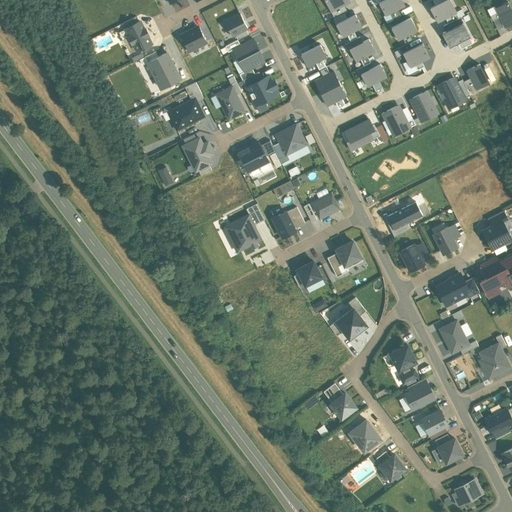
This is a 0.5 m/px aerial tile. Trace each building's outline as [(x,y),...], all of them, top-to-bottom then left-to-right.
[(325,0),(331,11),(335,8),(339,16),(345,12),(342,5),(350,1),(349,0),(325,0)] [(384,0),(379,2),(386,15),(390,13),(393,20),(398,17),(394,10),(405,5),(401,0),(384,0)] [(450,0),(445,0),(431,8),(437,21),(448,16),(456,12),(450,0)] [(511,9),(508,2),(495,9),(497,12),(490,16),(493,21),(500,17),(505,27),(511,23),(511,9)] [(456,12),(448,16),(450,22),(459,17),(456,12)] [(246,29),(248,28),(240,13),(225,21),(232,36),(235,34),(246,29)] [(334,19),(336,24),(347,19),(344,13),(334,19)] [(347,19),(336,24),(343,36),(347,34),(353,31),(362,27),(355,14),(347,19)] [(446,31),(462,23),(459,17),(443,25),(446,31)] [(392,27),(398,40),(402,37),(406,44),(410,42),(407,35),(417,30),(410,18),(392,27)] [(144,29),(141,21),(126,28),(130,36),(128,37),(132,43),(134,42),(137,50),(152,43),(148,35),(149,34),(146,28),(144,29)] [(446,31),(442,33),(450,47),(458,43),(469,37),(462,23),(446,31)] [(198,24),(179,33),(189,52),(207,43),(198,24)] [(249,34),(246,29),(235,34),(238,39),(249,34)] [(357,38),(353,31),(347,34),(350,41),(357,38)] [(344,44),(347,49),(350,48),(362,42),(360,36),(357,38),(350,41),(344,44)] [(469,37),(458,43),(461,49),(472,43),(469,37)] [(234,49),(241,45),(238,39),(225,46),(228,52),(234,49)] [(241,45),(234,49),(245,71),(252,68),(265,61),(253,39),(241,45)] [(362,42),(350,48),(356,60),(360,58),(364,65),(368,63),(365,56),(375,51),(369,39),(362,42)] [(403,52),(411,67),(414,65),(417,70),(422,67),(419,62),(429,57),(422,43),(403,52)] [(320,44),(301,54),(308,66),(318,61),(321,68),(326,66),(322,59),(326,57),(320,44)] [(143,64),(148,62),(158,56),(156,51),(140,59),(143,64)] [(161,88),(180,79),(167,52),(158,56),(148,62),(161,88)] [(380,64),(361,73),(368,86),(372,84),(378,80),(386,76),(380,64)] [(479,64),(467,70),(472,81),(474,85),(477,89),(489,83),(479,64)] [(329,73),(326,67),(322,68),(325,75),(315,80),(321,93),(340,83),(333,71),(329,73)] [(255,73),(252,68),(245,71),(240,74),(242,79),(255,73)] [(243,80),(247,87),(262,79),(259,72),(243,80)] [(247,87),(256,104),(278,93),(275,87),(277,86),(274,80),(272,81),(269,75),(262,79),(247,87)] [(466,100),(465,98),(457,82),(454,77),(437,85),(441,92),(443,91),(446,98),(444,99),(449,108),(466,100)] [(462,79),(457,82),(465,98),(470,95),(462,79)] [(382,87),(378,80),(372,84),(375,91),(382,87)] [(196,82),(186,87),(189,94),(192,92),(195,97),(197,101),(204,98),(196,82)] [(341,107),(345,105),(342,98),(346,96),(340,83),(321,93),(327,105),(337,100),(341,107)] [(216,94),(229,118),(244,111),(232,86),(216,94)] [(430,97),(427,90),(412,97),(416,104),(413,105),(419,117),(421,122),(436,115),(428,98),(430,97)] [(197,101),(195,97),(190,99),(188,95),(171,104),(173,108),(167,111),(177,130),(204,116),(197,101)] [(396,106),(382,113),(386,120),(388,119),(396,135),(410,128),(410,127),(407,121),(402,111),(399,112),(396,106)] [(407,121),(410,127),(416,124),(413,120),(412,118),(407,121)] [(374,128),(369,119),(345,131),(350,140),(347,141),(351,150),(380,135),(376,127),(374,128)] [(143,126),(146,137),(157,134),(155,123),(143,126)] [(286,154),(306,144),(296,124),(276,134),(280,141),(286,154)] [(381,125),(376,127),(380,135),(383,141),(388,139),(381,125)] [(181,144),(194,172),(213,162),(210,155),(215,153),(209,139),(203,142),(200,135),(181,144)] [(286,154),(280,141),(273,145),(281,163),(289,159),(286,154)] [(269,160),(260,142),(239,153),(248,170),(269,160)] [(158,170),(165,184),(173,180),(166,165),(158,170)] [(294,188),(290,180),(273,188),(277,196),(294,188)] [(312,203),(320,218),(339,209),(331,193),(312,203)] [(388,216),(394,229),(407,223),(422,215),(416,202),(388,216)] [(249,214),(253,223),(265,218),(258,203),(246,209),(249,214)] [(311,221),(316,218),(309,203),(303,206),(311,221)] [(297,206),(286,211),(294,228),(305,222),(297,206)] [(294,228),(286,211),(272,218),(282,237),(295,230),(294,228)] [(503,211),(488,219),(491,226),(502,221),(507,218),(503,211)] [(253,223),(249,214),(229,224),(234,233),(229,236),(233,245),(238,242),(242,249),(261,240),(253,223)] [(491,226),(483,230),(492,249),(511,239),(502,221),(491,226)] [(394,237),(410,229),(407,223),(394,229),(391,231),(394,237)] [(454,225),(448,228),(453,238),(459,235),(454,225)] [(448,228),(447,227),(433,233),(443,252),(456,246),(453,238),(448,228)] [(353,241),(337,249),(346,268),(363,260),(353,241)] [(429,257),(422,243),(415,246),(422,261),(429,257)] [(415,246),(414,244),(400,251),(410,270),(424,263),(422,261),(415,246)] [(347,271),(338,252),(328,257),(337,276),(347,271)] [(511,255),(498,263),(502,270),(487,277),(481,281),(489,297),(506,288),(511,299),(511,255)] [(480,264),(487,277),(502,270),(498,263),(495,257),(480,264)] [(313,260),(297,269),(299,273),(304,284),(305,285),(321,277),(313,260)] [(304,284),(299,273),(294,276),(299,286),(304,284)] [(436,286),(446,304),(467,294),(470,293),(464,281),(460,274),(436,286)] [(467,294),(469,298),(480,293),(472,277),(464,281),(470,293),(467,294)] [(311,304),(315,312),(328,306),(325,298),(311,304)] [(353,308),(359,316),(366,311),(355,298),(349,302),(353,308)] [(344,331),(349,338),(366,325),(359,316),(353,308),(336,321),(344,331)] [(511,327),(507,317),(505,314),(494,320),(502,336),(511,330),(511,327)] [(337,336),(344,331),(336,321),(329,326),(337,336)] [(467,345),(456,321),(439,329),(451,353),(460,349),(467,345)] [(498,343),(501,348),(506,345),(501,335),(496,337),(498,343)] [(476,342),(460,349),(463,355),(478,348),(476,342)] [(476,354),(489,379),(511,368),(501,348),(498,343),(476,354)] [(390,353),(398,370),(416,362),(407,344),(390,353)] [(415,369),(400,377),(403,384),(419,377),(415,369)] [(409,387),(412,392),(427,384),(424,379),(409,387)] [(335,383),(324,392),(332,402),(343,394),(335,383)] [(412,392),(406,395),(413,409),(414,409),(435,398),(428,384),(427,384),(412,392)] [(332,402),(331,404),(342,418),(356,407),(345,393),(343,394),(332,402)] [(511,419),(507,409),(485,420),(492,433),(493,432),(507,425),(511,422),(511,419)] [(422,420),(429,434),(445,426),(448,425),(441,411),(431,416),(431,415),(423,418),(424,420),(422,420)] [(366,420),(350,432),(364,451),(380,438),(366,420)] [(507,425),(493,432),(496,439),(511,432),(507,425)] [(445,426),(429,434),(432,439),(447,431),(445,426)] [(436,440),(438,446),(451,440),(448,434),(436,440)] [(451,440),(438,446),(446,462),(462,455),(454,439),(451,440)] [(511,448),(502,453),(511,470),(511,468),(511,448)] [(386,451),(376,459),(380,464),(390,457),(386,451)] [(380,464),(380,465),(391,479),(405,468),(394,454),(380,464)] [(459,488),(456,489),(458,493),(454,494),(457,500),(464,497),(465,500),(474,495),(472,492),(480,489),(475,480),(467,483),(459,488)]
